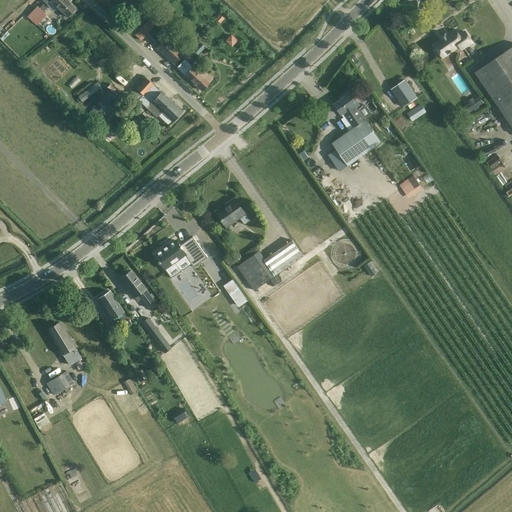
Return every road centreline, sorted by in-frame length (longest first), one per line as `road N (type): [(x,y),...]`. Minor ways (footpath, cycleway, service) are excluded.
road 1 (tertiary): [(0,300),(76,257),(223,135)]
road 2 (tertiary): [(223,135),(369,0)]
road 3 (residential): [(223,135),(87,0)]
